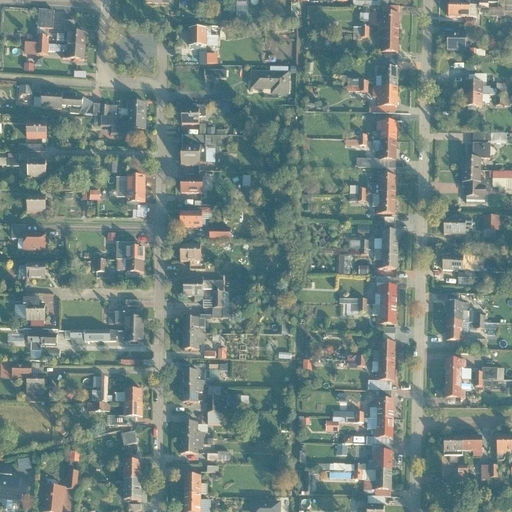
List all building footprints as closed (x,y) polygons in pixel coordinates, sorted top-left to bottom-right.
[(470,3),(448,3),(448,21),(469,21),(470,3)] [(54,31),(55,13),(40,12),(39,30),(54,31)] [(400,35),(400,16),(379,15),(379,24),(383,24),(383,35),(400,35)] [(69,48),(87,49),(88,36),(84,36),(85,31),(77,31),(77,24),(66,23),(66,43),(70,43),(69,48)] [(213,31),(189,30),(189,51),(218,51),(218,39),(213,39),(213,31)] [(399,55),(400,35),(383,35),(383,46),(379,46),(378,54),(399,55)] [(465,56),(465,37),(446,36),(445,55),(465,56)] [(50,38),(28,37),(28,45),(50,46),(50,38)] [(50,46),(28,45),(27,53),(38,53),(38,56),(49,57),(50,46)] [(87,63),(87,49),(69,48),(69,54),(64,54),(64,62),(87,63)] [(382,76),(382,87),(398,87),(398,69),(378,68),(378,76),(382,76)] [(226,70),(204,70),(204,76),(212,76),(212,79),(227,79),(226,70)] [(289,72),(251,71),(251,89),(271,89),(270,94),(289,95),(289,72)] [(464,86),(463,98),(482,98),(482,86),(485,86),(485,79),(475,79),(475,86),(464,86)] [(378,107),(397,107),(398,87),(382,87),(373,86),(373,98),(379,98),(378,107)] [(32,87),(19,87),(19,97),(31,97),(32,87)] [(75,93),(42,91),(40,108),(61,110),(62,106),(82,108),(83,97),(75,97),(75,93)] [(236,91),(221,91),(221,100),(236,100),(236,91)] [(482,98),(463,98),(463,111),(468,111),(467,114),(475,114),(475,111),(482,111),(482,98)] [(146,115),(146,102),(127,102),(127,115),(146,115)] [(182,108),(182,125),(198,125),(199,117),(205,117),(206,105),(188,105),(188,108),(182,108)] [(146,130),(146,115),(127,115),(127,122),(116,122),(116,116),(101,116),(100,127),(111,127),(111,135),(133,135),(133,130),(146,130)] [(46,139),(47,122),(26,122),(26,139),(46,139)] [(381,142),(397,142),(397,122),(376,122),(376,131),(381,131),(381,142)] [(490,134),(472,133),(472,141),(490,142),(490,134)] [(494,143),(509,143),(508,133),(493,134),(494,143)] [(397,142),(381,142),(381,152),(376,152),(376,160),(397,161),(397,142)] [(461,158),(461,171),(480,171),(480,159),(489,160),(489,143),(472,143),(471,158),(461,158)] [(206,146),(181,145),(181,166),(199,166),(199,163),(205,163),(206,146)] [(1,167),(22,167),(22,154),(10,155),(10,159),(1,159),(1,167)] [(45,177),(45,162),(26,161),(25,176),(45,177)] [(118,166),(108,166),(108,174),(118,175),(118,166)] [(480,171),(461,171),(461,183),(465,183),(465,197),(466,197),(485,198),(485,186),(480,186),(480,171)] [(511,188),(511,173),(493,173),(493,189),(511,188)] [(181,179),(181,193),(202,194),(203,176),(188,175),(187,179),(181,179)] [(375,175),(375,183),(368,183),(368,195),(379,195),(395,195),(396,175),(375,175)] [(126,189),(145,189),(145,177),(127,176),(126,189)] [(145,203),(145,189),(126,189),(126,211),(137,211),(137,203),(145,203)] [(100,192),(90,192),(90,202),(100,202),(100,192)] [(395,215),(395,195),(379,195),(379,207),(375,207),(375,215),(395,215)] [(45,212),(45,197),(26,196),(26,212),(45,212)] [(181,212),(181,227),(201,227),(201,208),(188,208),(188,212),(181,212)] [(499,217),(481,217),(481,231),(499,231),(499,217)] [(464,219),(442,218),(442,235),(464,236),(464,219)] [(22,250),(45,251),(45,231),(25,231),(25,225),(12,225),(12,240),(22,240),(22,250)] [(230,228),(210,228),(209,240),(230,240),(230,228)] [(382,252),(399,252),(399,232),(379,231),(379,239),(383,240),(382,252)] [(200,245),(180,245),(180,261),(200,261),(200,245)] [(126,261),(144,261),(144,248),(126,248),(126,261)] [(93,260),(107,261),(107,250),(100,250),(100,253),(94,252),(93,260)] [(377,269),(398,270),(399,252),(382,252),(382,261),(378,260),(377,269)] [(462,256),(442,255),(441,271),(458,271),(461,272),(462,256)] [(341,275),(353,275),(353,257),(341,257),(341,275)] [(92,273),(106,273),(107,261),(93,260),(92,273)] [(144,261),(126,261),(125,278),(138,278),(138,273),(144,273),(144,261)] [(45,280),(45,265),(26,265),(26,280),(45,280)] [(362,267),(361,274),(369,275),(370,267),(362,267)] [(223,282),(183,281),(183,297),(195,297),(195,302),(202,302),(202,290),(213,290),(213,308),(223,308),(223,282)] [(381,306),(397,306),(397,287),(377,287),(377,294),(381,294),(381,306)] [(26,321),(44,321),(45,304),(38,304),(38,298),(22,298),(22,305),(26,305),(26,321)] [(446,303),(446,321),(461,322),(461,311),(467,311),(467,304),(446,303)] [(376,316),(376,325),(397,325),(397,306),(381,306),(381,316),(376,316)] [(124,330),(144,330),(144,318),(125,318),(125,313),(116,313),(116,324),(124,325),(124,330)] [(182,319),(182,335),(205,335),(205,320),(211,320),(211,316),(199,316),(199,319),(182,319)] [(461,322),(446,321),(445,341),(466,341),(466,334),(461,333),(461,322)] [(388,338),(397,339),(398,329),(389,328),(388,338)] [(31,334),(28,334),(27,345),(31,345),(31,351),(40,351),(40,348),(57,348),(57,334),(48,334),(48,330),(31,330),(31,334)] [(143,343),(144,330),(124,330),(124,343),(129,343),(129,346),(138,346),(138,343),(143,343)] [(115,331),(70,331),(70,347),(85,347),(85,343),(115,342),(115,331)] [(24,334),(7,334),(7,345),(24,346),(24,334)] [(205,335),(182,335),(182,350),(199,351),(200,345),(205,345),(205,335)] [(379,362),(396,363),(396,343),(375,343),(375,352),(380,352),(379,362)] [(220,359),(229,359),(229,346),(221,346),(220,359)] [(466,361),(444,361),(444,379),(461,380),(461,369),(466,369),(466,361)] [(374,373),(374,382),(395,382),(396,363),(379,362),(379,373),(374,373)] [(31,376),(31,364),(12,364),(11,378),(26,378),(26,402),(47,403),(47,398),(44,398),(44,376),(31,376)] [(212,378),(221,378),(221,366),(212,365),(212,378)] [(181,372),(181,387),(205,387),(205,381),(199,381),(199,372),(181,372)] [(107,412),(106,378),(94,378),(95,412),(107,412)] [(461,380),(444,379),(444,399),(465,399),(465,392),(460,391),(461,380)] [(205,387),(181,387),(181,403),(199,403),(199,393),(205,393),(205,387)] [(68,390),(61,398),(68,403),(74,395),(68,390)] [(142,405),(142,392),(124,392),(124,404),(142,405)] [(251,405),(250,395),(228,397),(229,406),(251,405)] [(208,399),(208,414),(219,413),(223,413),(223,403),(218,403),(218,399),(208,399)] [(394,401),(373,400),(373,409),(378,409),(378,419),(394,420),(394,401)] [(142,405),(124,404),(124,417),(113,417),(113,427),(135,427),(135,418),(141,418),(142,405)] [(219,413),(208,414),(208,425),(219,425),(219,413)] [(394,439),(394,420),(378,419),(377,430),(373,430),(372,438),(394,439)] [(198,423),(181,423),(181,438),(204,439),(204,433),(198,433),(198,423)] [(137,444),(134,432),(121,435),(124,447),(137,444)] [(481,436),(462,437),(462,452),(473,453),(473,457),(481,457),(481,436)] [(511,436),(497,436),(496,456),(505,456),(505,453),(511,452),(511,436)] [(462,452),(462,437),(443,437),(443,457),(462,457),(462,452)] [(204,439),(181,438),(181,455),(197,455),(197,449),(203,449),(203,446),(204,445),(204,439)] [(80,452),(70,451),(70,462),(79,462),(80,452)] [(376,471),(392,472),(393,452),(372,452),(372,461),(376,461),(376,471)] [(141,482),(141,463),(123,462),(123,481),(141,482)] [(26,498),(28,478),(11,476),(13,468),(0,463),(0,503),(2,504),(2,507),(4,507),(4,510),(12,511),(12,506),(20,506),(21,498),(26,498)] [(489,481),(489,466),(480,467),(480,481),(489,481)] [(498,479),(498,466),(489,466),(489,479),(498,479)] [(372,483),(372,491),(392,491),(392,472),(376,471),(376,483),(372,483)] [(76,491),(78,472),(69,472),(67,490),(76,491)] [(186,477),(185,499),(201,499),(201,477),(186,477)] [(141,500),(141,482),(123,481),(123,500),(141,500)] [(64,507),(66,489),(43,487),(41,511),(62,511),(63,507),(64,507)] [(200,511),(201,499),(185,499),(184,511),(200,511)] [(279,511),(280,501),(250,500),(249,511),(279,511)]
